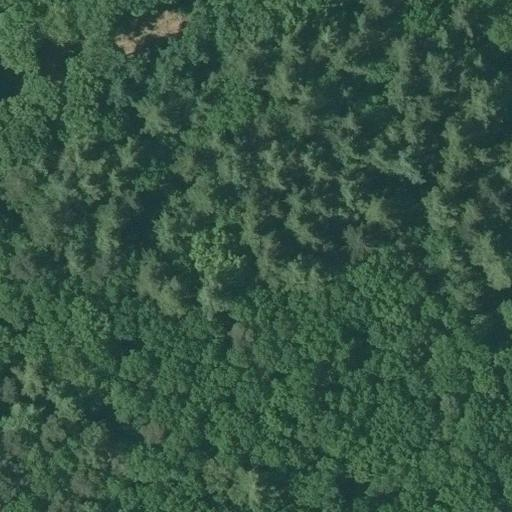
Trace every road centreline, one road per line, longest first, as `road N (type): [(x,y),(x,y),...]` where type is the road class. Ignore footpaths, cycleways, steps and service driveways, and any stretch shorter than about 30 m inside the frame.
road 1 (track): [(511,356),(240,511)]
road 2 (track): [(121,0),(0,62)]
